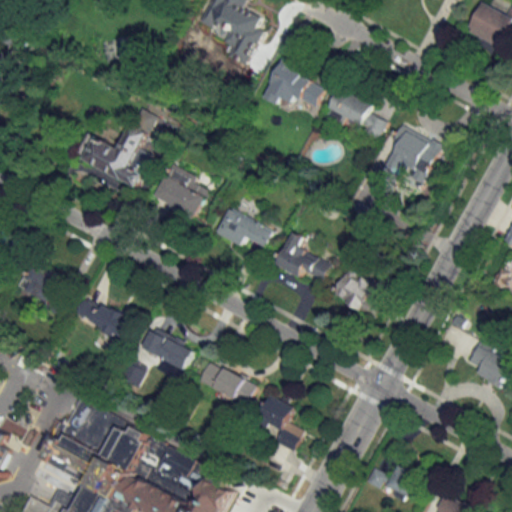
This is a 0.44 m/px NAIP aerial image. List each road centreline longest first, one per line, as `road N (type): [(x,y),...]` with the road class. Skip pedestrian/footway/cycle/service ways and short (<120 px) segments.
road 1 (residential): [(511,460),(0,178)]
road 2 (residential): [(511,116),(303,4)]
road 3 (tertiary): [(379,387),(472,219)]
road 4 (tertiary): [(309,511),(379,387)]
